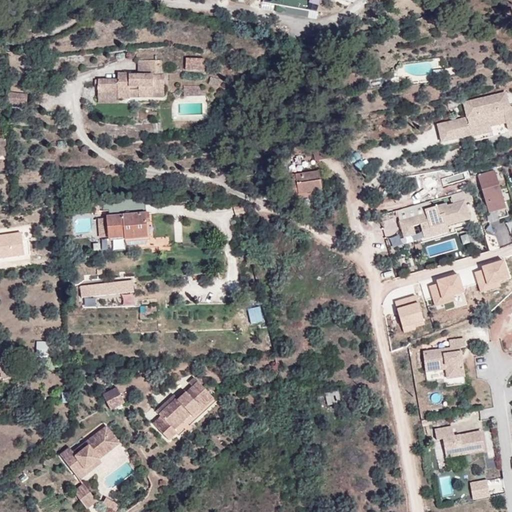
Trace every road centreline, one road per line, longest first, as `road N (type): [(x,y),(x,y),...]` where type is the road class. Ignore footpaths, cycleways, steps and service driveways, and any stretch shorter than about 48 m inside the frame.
road 1 (unclassified): [(422,511),(379,299)]
road 2 (unclassified): [(511,491),(498,366),(511,364)]
